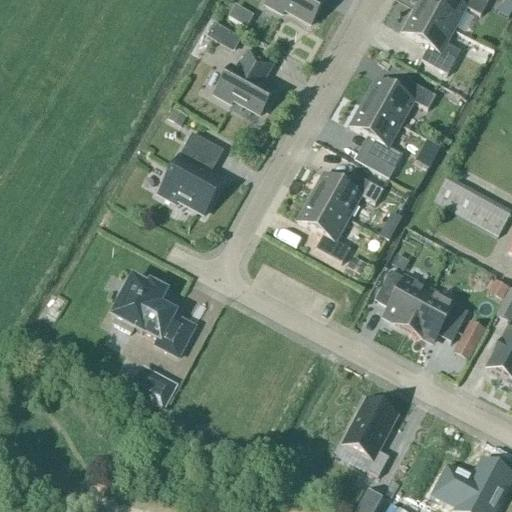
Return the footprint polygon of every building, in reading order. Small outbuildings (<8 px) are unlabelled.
[(271,0),(266,9),(283,19),(284,16),(311,30),(324,7),(310,0),(271,0)] [(424,0),(415,16),(453,36),(466,14),(480,22),(488,8),(473,0),(457,0),(454,6),(442,0),(424,0)] [(446,50),(453,36),(415,16),(403,39),(428,53),(421,67),(447,81),(460,58),(446,50)] [(234,51),(242,37),(216,23),(208,36),(234,51)] [(264,84),(271,71),(247,57),(236,77),(230,74),(215,100),(232,109),(234,106),(260,121),(273,98),(257,89),(261,82),(264,84)] [(363,110),(400,131),(413,108),(427,116),(435,102),(409,87),(402,101),(376,87),(363,110)] [(388,154),(400,131),(363,110),(350,133),(376,148),(368,161),(394,176),(402,162),(388,154)] [(214,172),(222,157),(191,140),(183,154),(185,155),(182,163),(179,161),(157,200),(175,210),(177,206),(203,221),(222,187),(207,179),(211,171),(214,172)] [(311,204),(348,225),(361,202),(375,211),(383,197),(357,182),(349,195),(323,181),(311,204)] [(497,242),(509,220),(444,184),(432,206),(497,242)] [(335,248),(348,225),(311,204),(298,228),(323,242),(316,255),(342,270),(350,256),(335,248)] [(386,245),(388,246),(401,223),(400,222),(391,217),(378,240),(386,245)] [(403,276),(408,265),(397,259),(391,269),(403,276)] [(407,336),(428,297),(390,277),(374,307),(374,308),(375,306),(389,313),(385,319),(396,325),(394,329),(407,336)] [(157,310),(164,297),(149,288),(147,292),(131,283),(129,287),(125,286),(118,300),(121,301),(110,321),(114,324),(112,329),(130,339),(132,333),(142,338),(143,337),(157,345),(154,350),(177,362),(193,332),(172,320),(173,318),(157,310)] [(511,289),(507,288),(498,315),(511,319),(511,289)] [(428,297),(407,336),(422,344),(424,340),(434,346),(438,339),(451,346),(450,348),(451,349),(467,318),(466,318),(465,320),(452,313),(453,311),(428,297)] [(467,320),(456,354),(473,360),(485,326),(467,320)] [(511,337),(504,333),(483,372),(510,386),(511,383),(511,337)] [(130,393),(128,397),(162,415),(164,412),(176,389),(141,371),(130,393)] [(365,404),(341,450),(370,465),(365,476),(376,482),(387,462),(377,457),(396,420),(365,404)] [(447,470),(429,502),(447,511),(497,511),(511,486),(511,483),(480,466),(470,483),(447,470)] [(354,511),(381,511),(384,506),(364,495),(354,511)]
